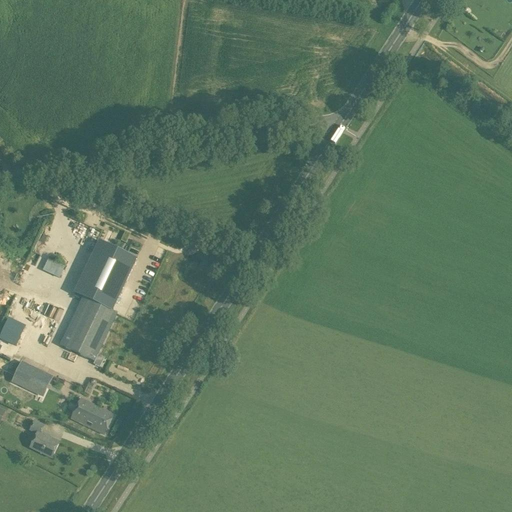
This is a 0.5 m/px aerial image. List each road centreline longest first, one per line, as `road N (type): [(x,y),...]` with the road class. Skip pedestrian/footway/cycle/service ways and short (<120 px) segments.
road 1 (primary): [(87,511),(339,125)]
road 2 (unclassified): [(0,176),(315,118),(339,125)]
road 3 (unknown): [(159,402),(50,350),(75,281),(53,166)]
road 4 (primary): [(339,125),(422,0)]
road 5 (track): [(511,97),(404,28)]
